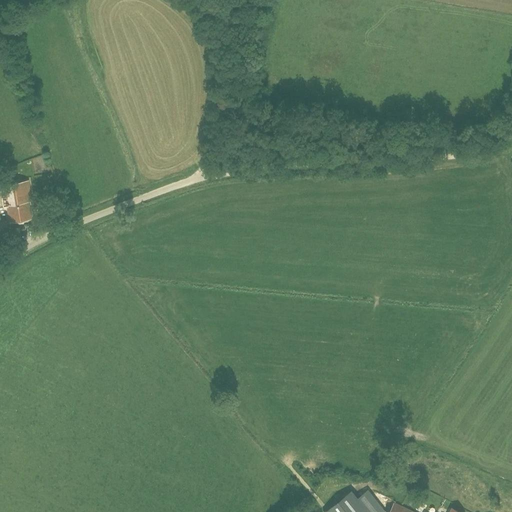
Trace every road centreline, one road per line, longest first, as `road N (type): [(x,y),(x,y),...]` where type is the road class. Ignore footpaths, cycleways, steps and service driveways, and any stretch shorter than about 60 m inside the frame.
road 1 (track): [(223,173),(470,155),(511,134)]
road 2 (unclassified): [(0,265),(65,227),(223,173)]
road 3 (track): [(198,177),(218,134),(223,87),(215,40),(186,0)]
